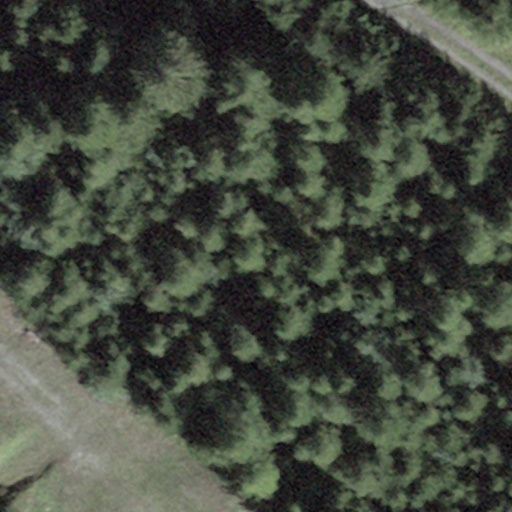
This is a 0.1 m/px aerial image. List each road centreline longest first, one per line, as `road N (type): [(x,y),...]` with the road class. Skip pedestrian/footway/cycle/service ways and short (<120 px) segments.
road 1 (track): [(0,362),(167,511)]
road 2 (track): [(511,86),(378,0)]
